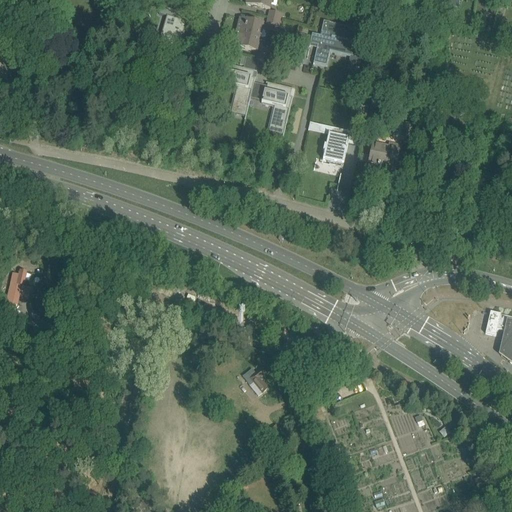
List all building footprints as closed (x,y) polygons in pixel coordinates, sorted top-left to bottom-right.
[(246,0),(245,5),(270,11),(272,0),(246,0)] [(443,4),(440,21),(448,22),(450,6),(443,4)] [(269,12),(268,18),(281,22),(283,16),(269,12)] [(167,17),(159,43),(180,50),(183,37),(182,37),(186,22),(167,17)] [(268,18),(266,25),(280,28),(281,22),(268,18)] [(239,20),(236,33),(260,39),(263,25),(239,20)] [(311,38),(310,44),(310,45),(317,46),(317,49),(313,64),(314,64),(326,67),(329,52),(358,59),(356,69),(358,70),(359,70),(360,67),(359,67),(364,47),(363,46),(363,43),(365,43),(367,33),(366,33),(330,25),(330,24),(323,22),(321,33),(322,33),(321,37),(312,35),(311,38)] [(229,38),(227,46),(257,53),(260,39),(236,33),(234,40),(229,38)] [(254,54),(253,60),(269,64),(270,57),(254,54)] [(227,72),(224,85),(225,85),(237,88),(234,102),(239,104),(237,115),(245,117),(246,117),(250,99),(251,95),(254,84),(255,79),(252,79),(254,73),(254,72),(243,69),(229,66),(229,67),(228,73),(227,72)] [(262,102),(261,104),(263,104),(274,107),(271,122),(277,123),(274,134),(283,136),(292,98),(290,98),(292,91),(292,90),(267,84),(267,85),(267,87),(266,92),(264,92),(262,102)] [(456,104),(454,117),(464,119),(467,107),(456,104)] [(359,106),(356,118),(365,120),(368,108),(359,106)] [(404,125),(400,143),(411,145),(415,127),(404,125)] [(324,152),(323,160),(343,165),(350,134),(330,130),(329,135),(328,135),(326,146),(324,146),(323,152),(324,152)] [(373,145),(368,168),(378,171),(379,167),(385,169),(385,172),(394,174),(394,171),(399,151),(373,145)] [(21,298),(27,273),(20,271),(19,275),(13,274),(6,304),(17,306),(19,297),(21,298)] [(500,316),(490,313),(485,335),(495,337),(497,330),(505,332),(511,322),(511,318),(500,316)] [(511,326),(505,325),(501,342),(499,349),(497,360),(511,370),(511,326)] [(255,375),(246,383),(250,387),(258,398),(261,395),(268,389),(262,382),(262,381),(262,380),(261,381),(260,379),(264,375),(261,371),(255,375)] [(276,425),(270,432),(274,437),(281,429),(276,425)] [(311,430),(301,433),(305,449),(316,446),(311,430)]
